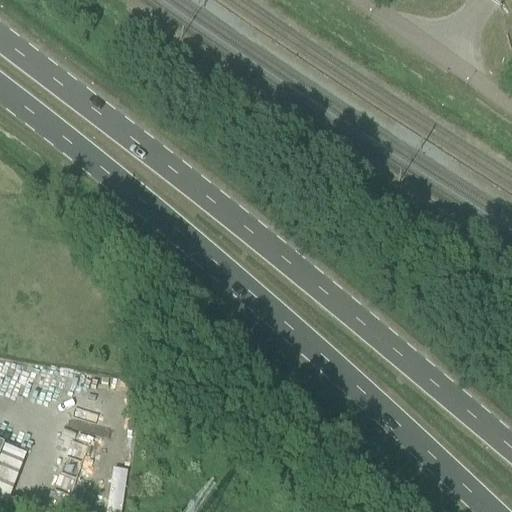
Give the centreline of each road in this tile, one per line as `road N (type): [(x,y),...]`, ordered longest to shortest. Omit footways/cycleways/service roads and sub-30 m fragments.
road 1 (secondary): [(511,450),(0,35)]
road 2 (secondary): [(0,88),(246,290),(489,511)]
road 3 (unclassified): [(511,109),(358,0)]
